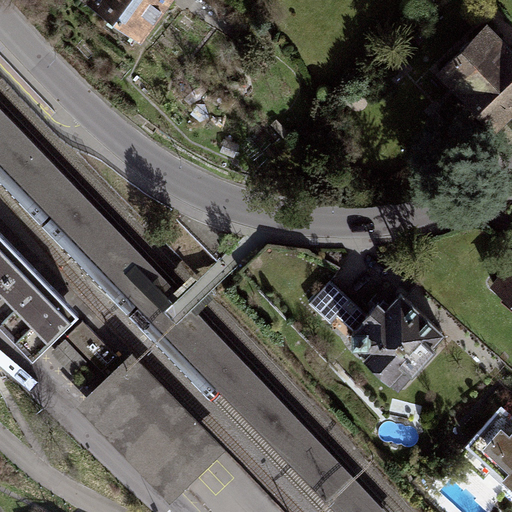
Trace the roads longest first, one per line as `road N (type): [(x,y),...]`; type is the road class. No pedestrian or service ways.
road 1 (residential): [(0,22),(88,114),(151,163),(223,203),(272,218),(397,219),(511,171)]
road 2 (residential): [(0,347),(169,511)]
